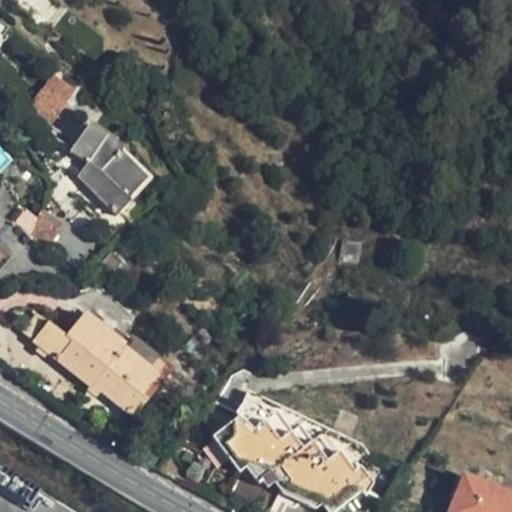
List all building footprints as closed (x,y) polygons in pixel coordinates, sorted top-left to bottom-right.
[(72,93),(52,77),(39,92),(54,115),(72,93)] [(117,146),(124,141),(91,115),(69,142),(85,155),(78,165),(95,181),(92,185),(115,210),(130,195),(124,189),(141,170),(117,146)] [(152,172),(124,141),(117,146),(141,170),(124,189),(130,195),(152,172)] [(0,169),(12,159),(0,143),(0,169)] [(19,224),(48,236),(56,218),(26,206),(19,224)] [(31,236),(22,248),(33,256),(46,263),(53,251),(31,236)] [(124,351),(126,347),(85,314),(67,338),(47,322),(32,341),(92,387),(96,383),(104,388),(100,393),(134,419),(148,401),(141,396),(156,376),(124,351)] [(134,339),(126,347),(124,351),(156,376),(141,396),(148,401),(172,369),(134,339)] [(330,462),(315,442),(307,447),(293,428),(286,432),(273,415),(266,418),(253,403),(218,428),(208,436),(234,474),(244,469),(255,485),(262,482),(269,491),(276,487),(285,499),(298,491),(311,511),(313,511),(324,505),(329,511),(347,511),(374,493),(361,476),(354,481),(337,458),(330,462)] [(63,511),(0,471),(0,511),(63,511)] [(474,482),(500,493),(504,484),(490,477),(487,480),(478,476),(474,482)] [(511,511),(511,510),(511,499),(500,493),(474,482),(467,479),(451,511),(511,511)]
